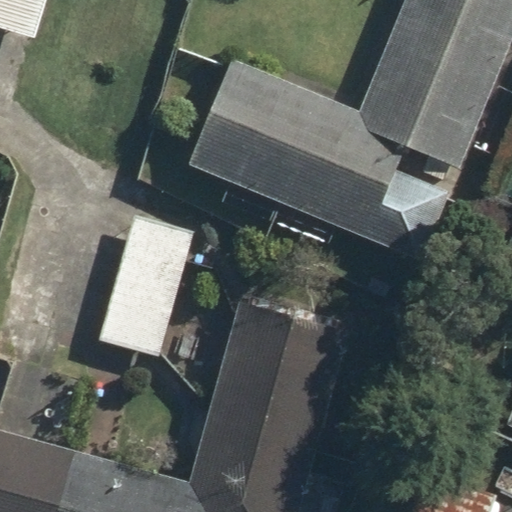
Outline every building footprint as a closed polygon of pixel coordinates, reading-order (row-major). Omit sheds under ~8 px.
[(44,0),(0,0),(0,38),(30,48),(44,0)] [(511,0),(391,0),(351,108),(229,63),(188,177),(421,264),(447,192),(400,175),(406,158),(464,180),(511,51),(511,0)] [(0,172),(0,212),(11,176),(0,172)] [(134,220),(99,339),(156,356),(192,237),(134,220)] [(0,438),(0,511),(300,511),(346,327),(238,300),(191,487),(0,438)] [(511,402),(499,433),(511,438),(511,402)] [(423,472),(408,511),(486,511),(492,497),(423,472)]
